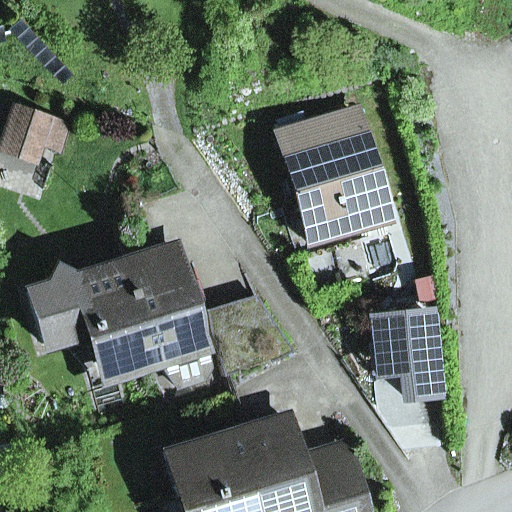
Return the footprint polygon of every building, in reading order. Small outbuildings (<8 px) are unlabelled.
[(59,150),(67,126),(14,108),(0,151),(34,163),(40,144),(59,150)] [(291,177),(306,231),(359,215),(350,181),(372,175),(355,115),(291,133),(303,174),(291,177)] [(291,133),(279,137),(280,139),(291,177),(303,174),(291,133)] [(359,215),(382,209),(372,175),(350,181),(359,215)] [(205,381),(210,371),(190,308),(184,286),(172,248),(69,280),(56,272),(47,287),(26,293),(43,347),(58,343),(85,334),(95,367),(142,352),(144,360),(151,358),(177,389),(205,381)] [(190,308),(205,303),(198,281),(184,286),(190,308)] [(224,377),(279,361),(294,352),(259,300),(206,316),(224,377)] [(433,392),(429,329),(400,331),(405,394),(433,392)] [(142,352),(95,367),(85,334),(58,343),(82,370),(89,390),(148,372),(144,360),(142,352)] [(294,454),(284,418),(163,454),(177,499),(180,511),(363,511),(356,486),(308,500),(294,454)] [(308,500),(356,486),(342,440),(294,454),(308,500)] [(180,511),(177,499),(162,503),(164,511),(180,511)]
